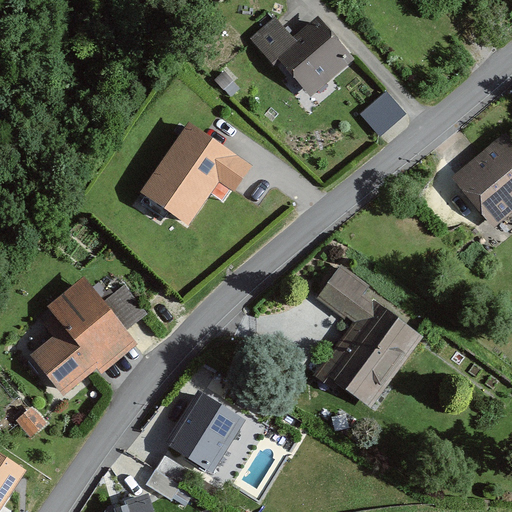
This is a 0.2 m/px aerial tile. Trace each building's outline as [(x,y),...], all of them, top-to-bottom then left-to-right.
[(292,36),(276,16),(250,38),(272,65),(279,59),(312,98),(354,62),(315,17),(292,36)] [(381,135),(407,112),(387,89),(361,112),(381,135)] [(254,168),(186,125),(141,197),(189,227),(216,185),(235,197),(254,168)] [(511,216),(511,140),(503,130),(447,177),(493,232),(511,216)] [(432,335),(340,268),(319,298),(349,320),(311,372),(371,417),(432,335)] [(102,295),(83,273),(43,306),(54,319),(45,326),(55,338),(34,355),(65,392),(96,366),(102,373),(138,344),(131,336),(156,315),(124,277),(102,295)] [(190,389),(160,443),(209,470),(239,416),(190,389)] [(32,405),(13,423),(31,441),(50,424),(32,405)] [(148,482),(177,499),(194,473),(164,455),(148,482)] [(0,506),(24,470),(0,456),(0,506)] [(149,511),(144,494),(103,506),(99,511),(149,511)]
